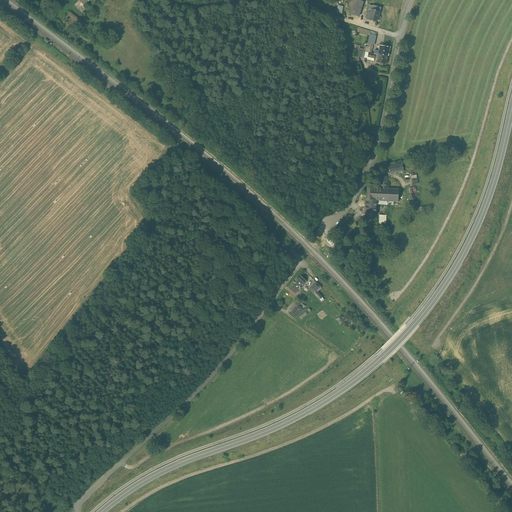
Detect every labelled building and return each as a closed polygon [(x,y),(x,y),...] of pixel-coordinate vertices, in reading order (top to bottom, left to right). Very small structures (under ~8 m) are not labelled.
[(349,0),(346,13),(359,16),(363,1),(359,0),(349,0)] [(378,22),(383,7),(373,5),(372,11),(368,10),(366,18),(378,22)] [(82,32),(88,24),(70,12),(65,20),(82,32)] [(376,36),(370,34),(368,44),(374,45),(376,36)] [(389,48),(380,46),(379,51),(379,54),(387,56),(389,48)] [(387,56),(379,54),(379,55),(377,63),(380,63),(383,64),(386,65),(387,56)] [(401,164),(389,166),(390,174),(403,172),(401,164)] [(373,188),(373,200),(377,201),(387,201),(388,188),(373,188)] [(388,188),(387,201),(398,202),(399,189),(388,188)] [(373,200),(366,200),(366,212),(376,213),(377,201),(373,200)] [(295,280),(294,282),(301,287),(302,286),(305,283),(304,282),(305,280),(300,276),(299,278),(298,277),(295,280)] [(291,287),(290,289),(295,293),(297,291),(297,292),(300,289),(301,287),(294,282),(293,283),(290,286),(291,287)] [(316,282),(309,289),(313,293),(320,287),(316,282)] [(313,293),(311,295),(314,299),(317,297),(319,300),(322,298),(316,291),(313,293)] [(302,310),(297,305),(292,312),(297,317),(302,310)] [(340,315),(336,319),(339,324),(342,322),(344,323),(346,321),(340,315)]
